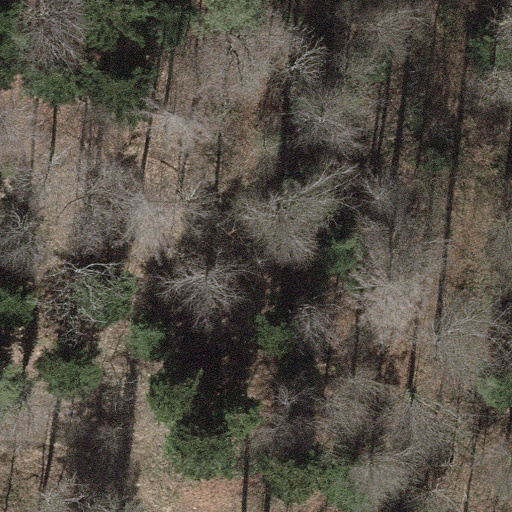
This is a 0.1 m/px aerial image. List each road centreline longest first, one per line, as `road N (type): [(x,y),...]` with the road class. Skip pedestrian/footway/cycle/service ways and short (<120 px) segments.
road 1 (track): [(267,511),(352,438),(465,233),(476,154),(454,0)]
road 2 (track): [(173,511),(142,479),(63,437),(0,436)]
